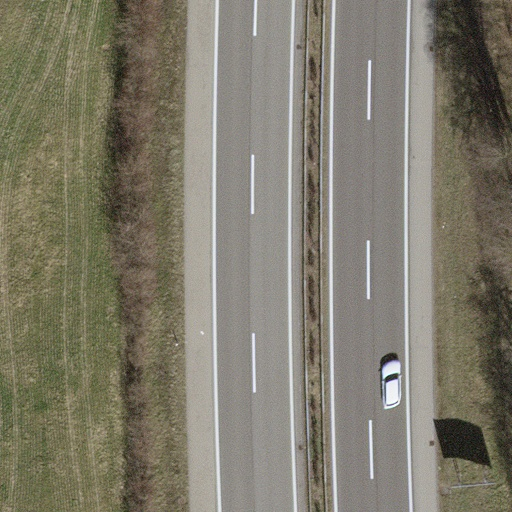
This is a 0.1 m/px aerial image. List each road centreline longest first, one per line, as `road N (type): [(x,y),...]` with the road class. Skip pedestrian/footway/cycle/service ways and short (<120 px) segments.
road 1 (motorway): [(376,511),(368,193),(373,0)]
road 2 (motorway): [(256,0),(258,511)]
